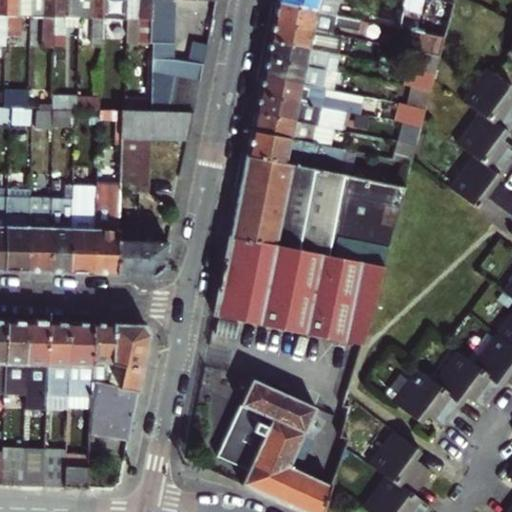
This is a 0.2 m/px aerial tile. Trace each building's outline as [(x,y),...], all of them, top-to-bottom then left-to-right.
[(5,0),(4,40),(20,40),(20,23),(29,23),(29,22),(29,0),(5,0)] [(52,21),(52,0),(29,0),(29,22),(40,23),(40,53),(51,54),(52,21)] [(52,0),(52,21),(78,21),(78,0),(52,0)] [(78,0),(78,21),(100,22),(101,15),(101,0),(78,0)] [(101,0),(101,15),(126,15),(126,0),(101,0)] [(138,0),(126,0),(126,15),(125,22),(138,22),(138,0)] [(149,22),(149,0),(138,0),(138,22),(149,22)] [(149,0),(149,22),(146,115),(169,116),(170,96),(171,80),(171,65),(173,21),(173,0),(149,0)] [(173,0),(173,21),(179,21),(179,16),(212,17),(215,0),(173,0)] [(275,0),(274,8),(332,19),(342,21),(343,14),(334,12),(336,0),(275,0)] [(425,0),(361,0),(357,24),(441,40),(450,5),(425,0)] [(332,19),(274,8),(272,17),(270,26),(329,37),(332,19)] [(269,34),(267,42),(325,54),(329,37),(270,26),(269,34)] [(265,51),(263,62),(322,73),(325,54),(267,42),(265,51)] [(171,65),(171,80),(199,83),(206,47),(192,45),(188,66),(171,65)] [(261,71),(259,80),(318,91),(322,73),(263,62),(261,71)] [(467,102),(483,114),(509,132),(511,128),(511,101),(508,98),(511,93),(511,90),(488,73),(467,102)] [(171,80),(170,96),(196,99),(198,91),(199,83),(171,80)] [(257,89),(256,97),(343,115),(356,117),(359,99),(318,91),(259,80),(257,89)] [(27,112),(27,92),(3,92),(2,112),(5,112),(8,112),(13,112),(27,112)] [(196,99),(170,96),(169,116),(192,116),(194,108),(196,99)] [(343,115),(256,97),(254,106),(251,117),(331,132),(339,134),(343,115)] [(421,112),(402,108),(399,126),(416,129),(421,112)] [(27,112),(13,112),(13,127),(31,127),(31,112),(27,112)] [(72,114),(53,113),(52,115),(52,128),(72,131),(72,114)] [(52,115),(36,114),(36,128),(52,128),(52,115)] [(97,114),(97,122),(121,123),(121,115),(97,114)] [(509,132),(483,114),(459,146),(476,159),(502,178),(511,163),(511,149),(502,142),(509,132)] [(122,115),(121,115),(121,123),(121,126),(120,135),(120,142),(149,143),(187,144),(187,140),(192,116),(169,116),(146,115),(122,115)] [(331,132),(251,117),(249,128),(248,136),(314,149),(327,151),(331,132)] [(411,148),(416,129),(399,126),(394,145),(411,148)] [(314,149),(248,136),(245,148),(243,157),(321,174),(324,161),(312,159),(314,149)] [(146,176),(147,165),(148,152),(149,143),(120,142),(120,147),(120,149),(119,163),(119,174),(119,187),(118,188),(145,189),(146,176)] [(409,158),(411,148),(394,145),(391,163),(406,166),(409,158)] [(321,174),(243,157),(235,199),(227,238),(328,260),(340,201),(394,212),(400,191),(321,174)] [(495,186),(502,178),(476,159),(452,191),(492,220),(510,196),(503,191),(495,186)] [(117,226),(118,188),(119,187),(94,186),(94,190),(91,275),(102,276),(116,276),(117,226)] [(70,189),(69,203),(67,275),(78,275),(91,275),(94,190),(70,189)] [(5,191),(5,199),(30,200),(30,192),(5,191)] [(511,198),(510,196),(492,220),(511,235),(511,198)] [(5,199),(3,273),(14,273),(28,273),(30,200),(5,199)] [(47,274),(49,203),(49,201),(30,200),(28,273),(38,273),(47,274)] [(62,203),(49,203),(47,274),(55,274),(67,275),(69,203),(62,203)] [(117,226),(116,276),(152,278),(157,274),(160,272),(166,244),(136,243),(137,227),(117,226)] [(328,260),(227,238),(219,275),(210,316),(219,319),(357,349),(378,271),(328,260)] [(511,281),(503,293),(511,300),(511,281)] [(511,317),(496,339),(511,351),(511,317)] [(23,396),(25,322),(15,322),(4,322),(2,396),(23,396)] [(44,397),(46,323),(36,322),(25,322),(23,396),(22,411),(43,411),(44,397)] [(66,396),(68,324),(56,323),(46,323),(44,397),(66,397),(66,396)] [(79,324),(68,324),(66,396),(90,396),(91,390),(92,324),(79,324)] [(103,325),(92,324),(91,390),(103,391),(104,384),(108,385),(111,366),(113,325),(103,325)] [(140,326),(113,325),(111,366),(108,385),(104,384),(103,391),(91,390),(90,396),(90,435),(125,443),(138,383),(147,335),(140,326)] [(511,351),(496,339),(473,370),(499,389),(503,383),(511,388),(511,351)] [(499,389),(473,370),(456,358),(433,388),(459,407),(464,399),(468,402),(482,412),(499,389)] [(441,430),(459,407),(433,388),(418,376),(395,407),(420,424),(425,418),(431,422),(441,430)] [(247,474),(240,488),(284,508),(293,511),(321,511),(330,489),(285,468),(310,411),(250,383),(216,460),(247,474)] [(386,476),(413,496),(429,475),(419,467),(414,462),(419,455),(406,445),(393,435),(371,465),(386,476)] [(42,451),(41,490),(63,490),(64,468),(65,441),(65,439),(42,439),(42,451)] [(90,442),(65,441),(64,468),(89,469),(90,442)] [(41,490),(42,451),(21,451),(21,453),(20,489),(41,490)] [(1,452),(1,454),(0,472),(0,488),(20,489),(21,453),(1,452)] [(89,469),(64,468),(63,490),(89,491),(89,469)] [(426,511),(429,509),(413,496),(386,476),(362,509),(365,511),(426,511)]
